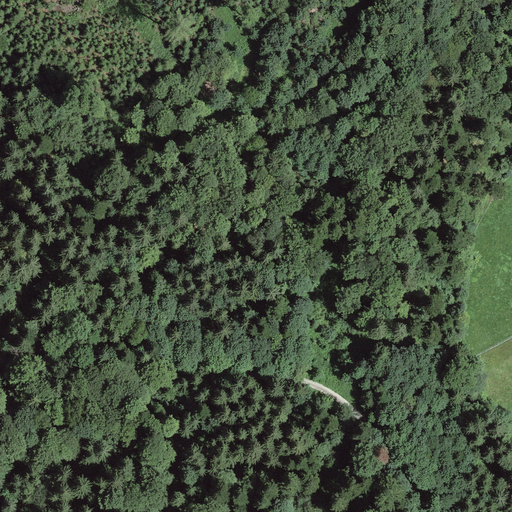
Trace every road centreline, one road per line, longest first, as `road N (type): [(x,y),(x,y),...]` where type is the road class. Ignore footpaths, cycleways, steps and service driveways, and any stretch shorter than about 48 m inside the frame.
road 1 (track): [(432,511),(386,446),(332,393),(267,377),(0,362)]
road 2 (track): [(0,458),(180,511)]
